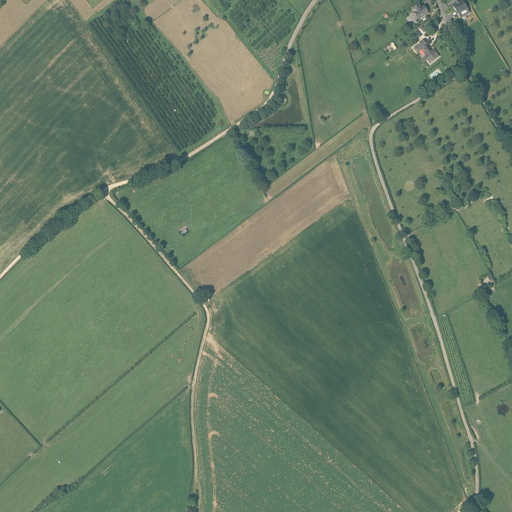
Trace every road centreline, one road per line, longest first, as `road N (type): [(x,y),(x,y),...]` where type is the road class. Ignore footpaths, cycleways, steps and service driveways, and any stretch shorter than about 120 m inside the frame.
road 1 (track): [(465,511),(476,495),(471,443),(370,139),(377,124),(464,69)]
road 2 (unclassified): [(0,277),(94,194),(177,162),(262,107),(314,0)]
road 3 (track): [(103,190),(207,313),(191,399),(192,511)]
